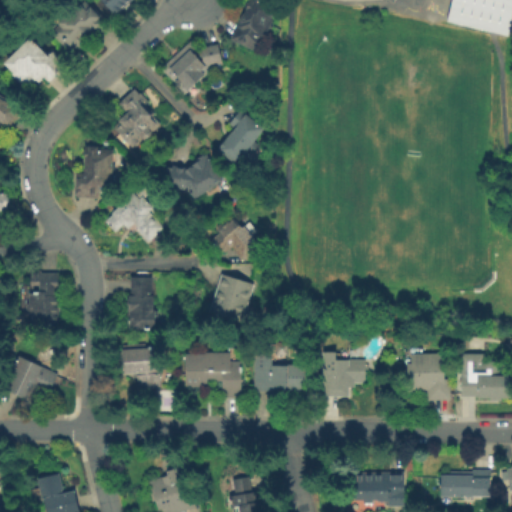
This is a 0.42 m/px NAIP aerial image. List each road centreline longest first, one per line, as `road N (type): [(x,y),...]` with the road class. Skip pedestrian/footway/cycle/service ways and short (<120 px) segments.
road 1 (residential): [(111,511),(90,428),(89,270),(42,202),(34,160),(43,133),(185,0)]
road 2 (residential): [(0,427),(511,430)]
